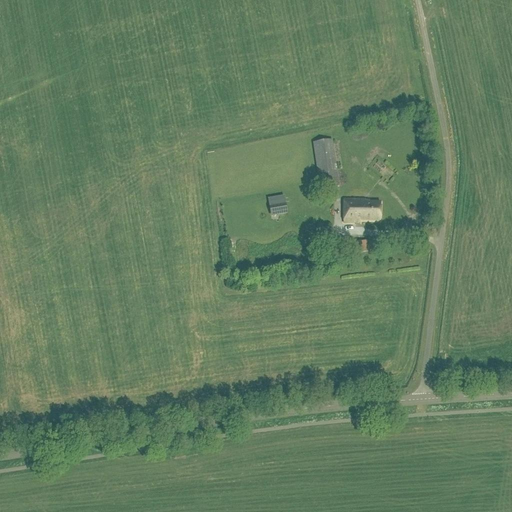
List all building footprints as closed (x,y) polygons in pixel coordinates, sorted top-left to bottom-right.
[(338,187),(332,142),(312,144),(319,190),(338,187)] [(373,170),(382,178),(390,170),(381,161),(373,170)] [(365,202),(342,201),(342,224),(360,224),(360,221),(380,221),(380,204),(365,203),(365,202)] [(287,215),(285,204),(269,206),(271,217),(287,215)] [(363,254),(361,243),(335,247),(337,258),(363,254)]
